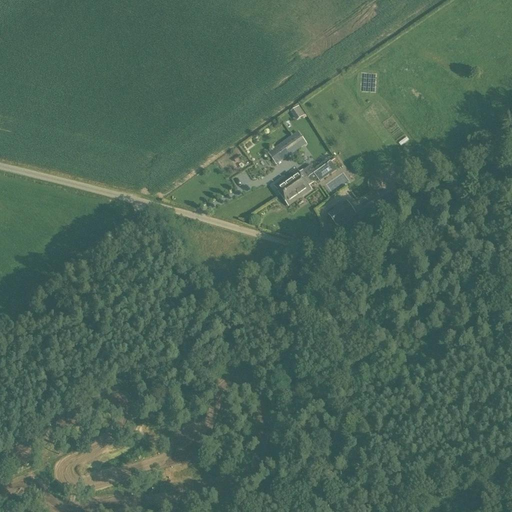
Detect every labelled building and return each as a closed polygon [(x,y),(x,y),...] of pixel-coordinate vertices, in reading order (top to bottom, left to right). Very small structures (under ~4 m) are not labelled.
[(295,119),(303,113),(299,107),(290,113),(295,119)] [(287,158),(307,144),(298,132),(268,153),(275,163),(285,156),(287,158)] [(281,195),(303,179),(297,170),(274,186),(281,195)] [(376,191),(377,191),(378,191),(379,190),(380,190),(381,189),(382,188),(382,187),(382,186),(383,185),(383,184),(382,183),(382,182),(381,181),(381,180),(380,180),(379,179),(378,179),(377,179),(376,178),(375,179),(374,179),(373,179),(372,180),(371,181),(371,182),(370,183),(370,184),(370,185),(370,186),(370,187),(371,188),(371,189),(372,190),(373,190),(374,191),(375,191),(376,191)] [(303,179),(281,195),(287,203),(309,187),(303,179)] [(338,228),(356,216),(346,202),(329,215),(338,228)]
